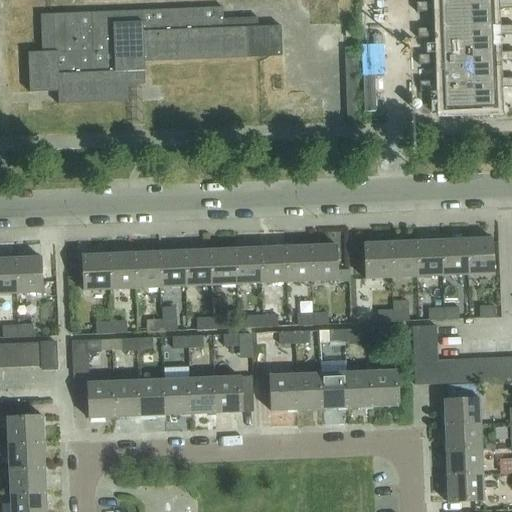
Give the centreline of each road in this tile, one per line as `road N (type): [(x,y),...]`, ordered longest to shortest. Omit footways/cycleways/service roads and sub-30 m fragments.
road 1 (tertiary): [(0,211),(511,192)]
road 2 (residential): [(416,511),(411,456),(399,448),(111,456),(87,466),(82,511)]
